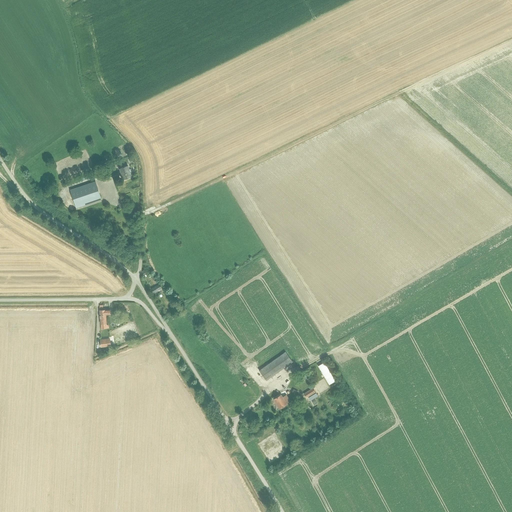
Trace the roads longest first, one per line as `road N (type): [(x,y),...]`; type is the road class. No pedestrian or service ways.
road 1 (unclassified): [(282,511),(169,333)]
road 2 (unclassified): [(135,278),(40,211),(0,159)]
road 3 (unclassified): [(0,300),(127,297)]
